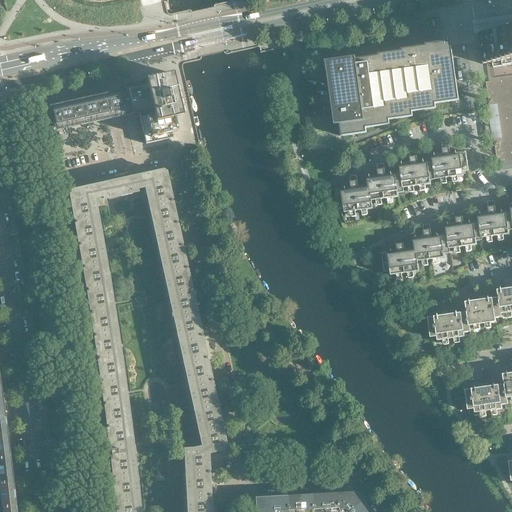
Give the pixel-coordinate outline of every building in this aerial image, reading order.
[(511,28),(478,33),(482,64),(500,62),(504,61),(509,60),(511,60),(511,28)] [(459,100),(455,76),(450,41),(425,44),(425,46),(402,49),(402,51),(378,54),(378,56),(356,59),(356,58),(330,61),(326,62),(335,126),(340,125),(341,136),(366,133),(366,128),(389,125),(389,120),(413,117),(412,112),(436,108),(435,104),(459,100)] [(180,116),(179,108),(174,87),(171,73),(144,79),(144,82),(145,85),(124,89),(125,91),(124,91),(129,113),(130,115),(138,113),(145,144),(172,138),(171,133),(176,132),(173,118),(178,117),(180,116)] [(129,113),(124,91),(112,94),(117,116),(129,113)] [(117,116),(112,94),(100,97),(104,118),(117,116)] [(104,118),(100,97),(87,100),(92,121),(104,118)] [(92,121),(87,100),(75,102),(80,124),(92,121)] [(80,124),(75,102),(63,105),(67,127),(80,124)] [(67,127),(63,105),(50,108),(57,137),(57,138),(57,139),(58,140),(59,141),(60,141),(60,142),(61,142),(62,142),(63,142),(65,142),(66,141),(66,140),(67,140),(68,139),(68,138),(68,137),(68,136),(68,135),(66,127),(67,127)] [(469,171),(466,152),(450,154),(450,153),(449,148),(448,142),(445,142),(441,143),(443,154),(432,156),(432,160),(434,170),(429,171),(430,180),(463,176),(463,172),(469,171)] [(430,180),(429,171),(434,170),(432,160),(418,163),(416,151),(413,151),(409,151),(410,163),(399,165),(400,173),(402,183),(397,183),(398,193),(404,192),(403,188),(431,184),(430,180)] [(402,183),(400,173),(385,175),(385,174),(385,169),(384,169),(384,163),(380,164),(376,164),(378,176),(367,177),(368,185),(370,201),(372,201),(398,197),(398,193),(397,183),(402,183)] [(144,187),(144,183),(165,178),(164,173),(161,171),(116,181),(119,195),(134,192),(133,189),(144,187)] [(370,201),(368,185),(358,187),(357,175),(353,176),(349,176),(350,182),(351,187),(351,188),(335,191),(338,210),(344,209),(344,213),(373,209),(372,201),(370,201)] [(170,201),(165,178),(144,183),(144,187),(149,206),(170,201)] [(119,195),(116,181),(70,191),(69,194),(70,199),(91,195),(92,198),(103,196),(104,199),(119,195)] [(96,218),(92,199),(92,198),(91,195),(70,199),(74,222),(96,218)] [(175,223),(170,201),(149,206),(154,228),(175,223)] [(511,229),(511,220),(510,211),(496,213),(494,201),(491,201),(487,201),(489,213),(477,215),(478,221),(481,238),(482,238),(509,234),(508,231),(511,229)] [(481,238),(478,221),(464,223),(463,222),(464,222),(463,217),(456,218),(456,224),(445,225),(446,234),(448,249),(449,249),(477,245),(476,241),(482,240),(482,238),(481,238)] [(100,241),(98,229),(96,218),(74,222),(76,234),(75,235),(76,237),(77,238),(78,244),(100,241)] [(180,246),(175,223),(154,228),(158,251),(180,246)] [(448,249),(446,234),(431,236),(431,235),(431,230),(430,230),(430,224),(426,224),(422,225),(424,236),(413,238),(414,248),(416,262),(418,262),(444,258),(444,254),(450,253),(449,249),(448,249)] [(104,263),(101,245),(100,241),(78,244),(80,256),(79,257),(80,260),(81,261),(82,267),(104,263)] [(416,262),(414,248),(404,249),(404,244),(396,245),(397,251),(381,253),(384,272),(390,272),(391,276),(419,272),(418,262),(416,262)] [(185,268),(180,246),(158,251),(163,273),(185,268)] [(108,286),(106,274),(104,263),(82,267),(84,279),(83,280),(84,283),(85,283),(86,290),(108,286)] [(190,291),(185,268),(163,273),(168,296),(190,291)] [(511,288),(510,280),(504,280),(505,289),(497,290),(498,298),(501,314),(511,312),(511,288)] [(111,309),(108,291),(108,286),(86,290),(88,302),(87,303),(87,305),(88,306),(90,313),(111,309)] [(195,313),(190,291),(168,296),(173,318),(195,313)] [(501,314),(498,298),(484,300),(484,297),(478,298),(478,301),(465,302),(467,312),(469,326),(470,326),(496,322),(495,318),(502,317),(501,314)] [(115,332),(111,309),(90,313),(91,324),(91,325),(91,328),(92,329),(93,335),(115,332)] [(471,332),(470,326),(469,326),(467,312),(448,315),(448,313),(442,313),(442,316),(427,318),(430,338),(437,337),(437,341),(465,337),(464,333),(471,332)] [(200,336),(195,313),(173,318),(178,341),(200,336)] [(118,355),(117,343),(115,332),(93,335),(95,347),(94,348),(94,351),(96,351),(97,358),(118,355)] [(205,358),(200,336),(178,341),(183,363),(205,358)] [(122,378),(119,360),(118,355),(97,358),(98,370),(97,371),(98,373),(99,374),(100,381),(122,378)] [(210,381),(205,358),(183,363),(188,386),(210,381)] [(511,373),(503,375),(504,384),(506,398),(507,398),(511,397),(511,373)] [(125,401),(123,389),(122,378),(100,381),(101,393),(101,394),(101,396),(102,397),(103,404),(125,401)] [(215,403),(210,381),(188,386),(193,408),(215,403)] [(508,404),(507,398),(506,398),(504,384),(485,387),(485,385),(479,386),(479,388),(465,390),(468,410),(474,409),(475,413),(502,409),(501,405),(508,404)] [(128,424),(125,406),(125,401),(103,404),(105,415),(104,416),(104,419),(105,420),(106,426),(128,424)] [(220,426),(215,403),(193,408),(198,430),(220,426)] [(131,446),(129,433),(128,424),(106,426),(107,438),(107,439),(107,442),(108,443),(109,449),(131,446)] [(224,447),(220,426),(198,430),(202,448),(205,447),(206,454),(211,453),(213,452),(213,451),(223,450),(224,447)] [(0,458),(8,458),(7,446),(0,446),(0,458)] [(134,453),(133,446),(131,446),(109,449),(110,455),(131,453),(134,453)] [(207,472),(206,454),(205,447),(202,448),(192,450),(184,450),(185,474),(207,472)] [(134,475),(132,460),(131,453),(110,455),(111,466),(110,467),(110,470),(111,471),(112,478),(134,475)] [(0,470),(10,470),(8,458),(0,458),(0,470)] [(0,483),(11,482),(10,470),(0,470),(0,483)] [(208,495),(207,472),(185,474),(186,497),(208,495)] [(137,498),(134,475),(112,478),(113,489),(113,490),(113,493),(114,494),(115,501),(137,498)] [(0,495),(13,494),(11,482),(0,483),(0,495)] [(0,507),(14,506),(13,494),(0,495),(0,507)] [(348,511),(360,503),(354,494),(340,495),(340,511),(348,511)] [(209,511),(208,495),(186,497),(187,511),(209,511)] [(340,511),(340,495),(327,496),(327,511),(340,511)] [(315,511),(314,496),(302,497),(302,511),(315,511)] [(327,511),(327,496),(314,496),(315,511),(327,511)] [(302,511),(302,497),(289,498),(290,511),(302,511)] [(138,511),(138,509),(137,498),(115,501),(115,511),(138,511)] [(290,511),(289,498),(274,499),(274,511),(277,511),(280,511),(279,511),(290,511)] [(277,511),(274,511),(274,499),(259,500),(260,511),(279,511),(280,511),(277,511)] [(366,511),(360,503),(348,511),(366,511)]
